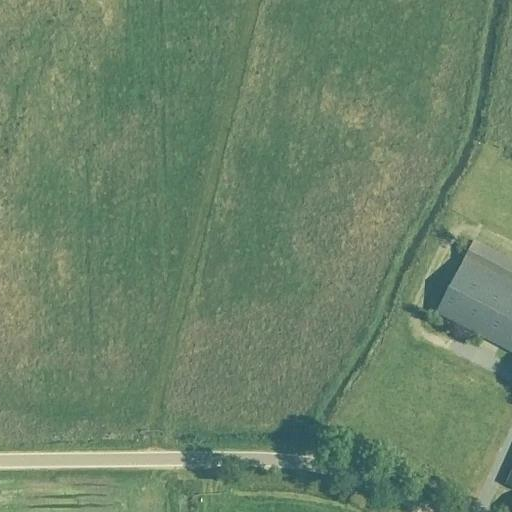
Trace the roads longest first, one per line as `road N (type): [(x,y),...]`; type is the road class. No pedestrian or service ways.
road 1 (track): [(150,460),(252,0)]
road 2 (unclassified): [(0,462),(285,461),(370,481),(430,511)]
